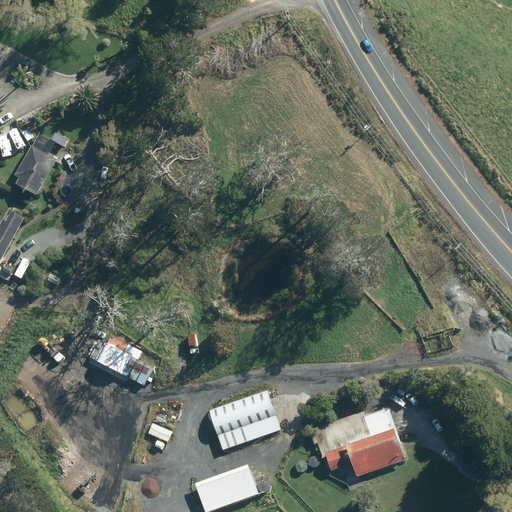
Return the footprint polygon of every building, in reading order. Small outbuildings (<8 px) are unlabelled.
[(61,155),(35,141),(18,172),(22,174),(19,179),(41,191),(61,155)] [(5,216),(0,225),(0,265),(28,210),(16,204),(9,217),(5,216)] [(271,387),(213,406),(226,446),(284,427),(271,387)] [(154,423),(149,434),(169,444),(174,433),(154,423)] [(398,424),(350,442),(362,473),(410,455),(398,424)] [(252,459),(198,479),(210,509),(263,489),(252,459)]
